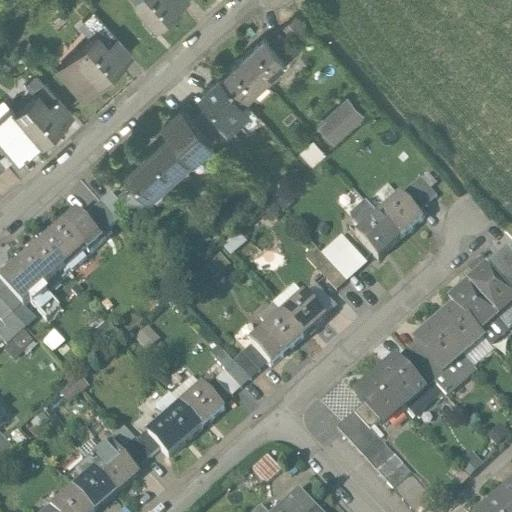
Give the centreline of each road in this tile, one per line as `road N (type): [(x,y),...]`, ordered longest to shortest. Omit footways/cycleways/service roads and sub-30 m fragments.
road 1 (residential): [(0,218),(245,0)]
road 2 (residential): [(274,415),(441,268),(468,227)]
road 3 (residential): [(166,511),(274,415)]
road 4 (residential): [(274,415),(365,511)]
